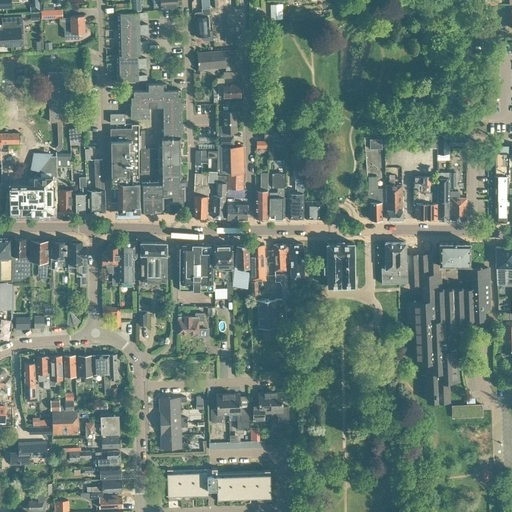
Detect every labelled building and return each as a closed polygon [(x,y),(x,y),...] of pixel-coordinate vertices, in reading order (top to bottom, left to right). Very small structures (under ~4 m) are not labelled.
[(140,0),(130,0),(132,10),(142,9),(140,0)] [(129,3),(115,3),(116,11),(129,10),(131,10),(130,3),(129,3)] [(271,18),(282,18),(282,3),(270,3),(271,18)] [(207,16),(207,14),(209,14),(209,8),(201,8),(202,12),(196,12),(194,14),(195,23),(196,25),(197,36),(201,35),(201,39),(204,41),(213,40),(212,31),(208,31),(207,16)] [(41,19),(59,18),(59,17),(62,17),(62,9),(41,10),(41,19)] [(117,21),(139,20),(139,17),(147,17),(147,12),(117,13),(117,21)] [(70,17),(63,18),(64,39),(77,38),(77,32),(84,31),(84,15),(70,15),(70,17)] [(0,44),(5,44),(5,45),(21,44),(20,33),(22,33),(21,16),(3,17),(4,30),(0,30),(0,44)] [(117,29),(148,29),(147,24),(139,24),(139,20),(117,21),(117,29)] [(226,42),(236,41),(235,27),(225,28),(226,42)] [(117,38),(139,37),(139,34),(148,33),(148,29),(117,29),(117,38)] [(118,46),(148,45),(148,41),(140,41),(139,37),(117,38),(118,46)] [(115,55),(137,54),(140,54),(140,50),(148,50),(148,45),(118,46),(118,55),(115,55)] [(235,69),(234,59),(235,59),(234,50),(197,53),(199,69),(225,67),(225,70),(235,69)] [(115,63),(146,62),(146,58),(138,58),(137,54),(115,55),(115,63)] [(116,71),(138,71),(138,67),(146,67),(146,62),(115,63),(116,71)] [(49,121),(69,121),(67,71),(48,72),(49,121)] [(138,71),(116,71),(116,80),(146,79),(146,74),(138,75),(138,71)] [(224,84),(224,77),(217,78),(217,93),(223,93),(223,97),(240,96),(240,84),(224,84)] [(128,104),(128,109),(131,109),(131,117),(149,117),(149,106),(163,106),(163,137),(161,137),(162,182),(141,182),(141,211),(155,210),(155,207),(163,207),(162,195),(170,195),(170,199),(184,198),(184,183),(186,183),(186,179),(180,179),(180,137),(182,137),(181,129),(183,129),(183,124),(181,124),(181,108),(183,108),(183,103),(180,103),(180,89),(165,90),(165,83),(145,83),(145,90),(130,90),(130,104),(128,104)] [(218,146),(233,146),(233,136),(230,136),(230,131),(235,131),(235,111),(223,111),(224,125),(219,125),(220,136),(217,136),(218,146)] [(125,114),(110,114),(110,123),(125,123),(125,114)] [(139,212),(138,124),(131,124),(131,128),(110,128),(111,201),(117,201),(117,205),(116,205),(116,207),(117,207),(118,212),(139,212)] [(80,127),(68,128),(69,140),(81,139),(80,127)] [(278,138),(278,129),(264,129),(264,138),(278,138)] [(141,148),(141,170),(155,169),(154,148),(145,148),(144,131),(140,131),(141,148)] [(19,143),(19,133),(0,132),(0,146),(0,143),(19,143)] [(449,137),(437,137),(437,153),(449,153),(449,137)] [(449,137),(449,146),(465,145),(464,137),(449,137)] [(370,148),(381,148),(381,138),(369,138),(370,148)] [(218,146),(217,146),(217,151),(217,158),(217,173),(227,173),(227,188),(242,188),(242,146),(233,146),(218,146)] [(508,191),(508,153),(508,147),(504,147),(504,153),(494,153),(495,199),(495,220),(508,220),(508,191)] [(29,183),(7,184),(7,191),(7,199),(8,212),(53,212),(53,204),(54,204),(54,202),(57,202),(56,165),(56,156),(56,152),(55,152),(55,155),(50,156),(50,154),(35,154),(32,169),(33,169),(33,168),(52,172),(52,176),(34,176),(34,183),(33,183),(29,183)] [(105,211),(104,179),(103,179),(102,159),(94,159),(95,190),(87,190),(87,212),(105,211)] [(216,174),(216,172),(216,171),(208,170),(208,174),(208,182),(216,182),(215,194),(212,194),(211,217),(224,217),(226,175),(216,174)] [(267,218),(268,172),(261,172),(260,189),(256,189),(255,218),(267,218)] [(449,219),(449,200),(449,172),(437,172),(437,219),(449,219)] [(206,217),(207,193),(209,192),(209,188),(207,187),(208,182),(208,174),(201,174),(201,173),(195,173),(194,195),(193,216),(206,217)] [(284,218),(284,186),(284,173),(272,173),(272,187),(277,187),(277,192),(269,192),(269,218),(284,218)] [(288,193),(288,218),(303,218),(303,174),(295,174),(295,188),(297,188),(298,188),(298,193),(297,193),(288,193)] [(395,185),(395,175),(390,175),(390,185),(386,185),(386,218),(402,218),(402,184),(395,185)] [(74,212),(86,212),(86,193),(85,176),(79,176),(80,193),(73,193),(74,212)] [(377,188),(377,176),(368,176),(369,219),(381,218),(381,201),(381,187),(377,188)] [(430,184),(430,176),(414,176),(414,181),(413,181),(413,205),(416,205),(416,218),(416,219),(421,219),(421,218),(430,218),(430,219),(435,219),(435,218),(436,218),(436,203),(431,203),(431,192),(429,192),(429,184),(430,184)] [(72,212),(72,196),(72,189),(59,189),(59,212),(72,212)] [(466,220),(466,197),(458,197),(458,191),(450,191),(450,219),(466,220)] [(227,197),(226,217),(246,217),(247,204),(233,203),(233,197),(227,197)] [(322,218),(322,201),(305,200),(305,218),(322,218)] [(0,308),(11,309),(11,280),(10,259),(10,238),(0,237),(0,308)] [(30,257),(25,257),(25,238),(12,238),(11,280),(19,280),(29,275),(30,260),(30,257)] [(31,240),(30,260),(38,261),(38,272),(47,272),(47,262),(48,262),(48,241),(47,241),(46,241),(45,239),(42,239),(40,240),(31,240)] [(64,241),(64,239),(57,239),(57,240),(51,240),(51,268),(54,268),(57,268),(57,257),(65,257),(65,254),(66,254),(66,243),(65,243),(65,241),(64,241)] [(77,242),(77,240),(71,239),(69,241),(68,241),(68,263),(77,263),(77,275),(80,275),(80,285),(86,285),(86,245),(82,242),(77,242)] [(119,280),(133,280),(133,258),(136,255),(136,241),(119,241),(119,246),(119,280)] [(166,281),(166,242),(140,241),(140,280),(166,281)] [(354,285),(353,242),(326,243),(327,262),(324,262),(317,262),(317,271),(323,270),(323,272),(327,271),(327,286),(354,285)] [(405,258),(405,242),(385,242),(385,265),(381,266),(382,283),(406,281),(422,285),(423,300),(407,300),(408,321),(414,321),(415,361),(425,361),(426,384),(424,384),(424,397),(427,397),(427,401),(448,400),(447,380),(457,379),(456,349),(452,349),(451,329),(458,329),(457,319),(484,318),(483,308),(490,308),(488,267),(465,268),(466,279),(472,279),(472,288),(440,289),(439,271),(437,271),(437,263),(469,264),(469,242),(439,242),(439,257),(405,258)] [(119,280),(119,246),(113,246),(112,244),(110,243),(108,244),(107,246),(106,246),(106,247),(102,247),(102,263),(108,263),(108,266),(108,268),(110,271),(112,271),(112,284),(119,284),(119,280)] [(250,244),(250,265),(250,279),(265,278),(264,243),(250,244)] [(288,255),(289,255),(289,243),(273,243),(274,270),(285,269),(285,262),(288,262),(288,255)] [(289,243),(289,255),(290,275),(303,275),(302,243),(289,243)] [(210,247),(210,244),(182,244),(182,247),(179,247),(179,290),(193,290),(193,289),(199,289),(199,290),(213,290),(213,247),(210,247)] [(214,280),(230,280),(230,265),(232,265),(231,244),(213,244),(214,280)] [(249,280),(250,265),(248,265),(248,244),(236,244),(236,255),(235,255),(234,269),(232,269),(232,282),(232,285),(246,286),(247,280),(249,280)] [(511,277),(511,246),(495,246),(496,266),(496,284),(505,284),(505,277),(511,277)] [(287,289),(287,271),(274,271),(275,281),(279,281),(282,287),(282,299),(257,299),(257,328),(286,327),(286,323),(293,323),(293,289),(287,289)] [(120,325),(119,307),(102,307),(102,314),(113,314),(113,326),(120,325)] [(146,324),(146,310),(138,310),(138,324),(146,324)] [(203,320),(203,312),(195,313),(195,316),(178,316),(177,333),(198,333),(198,336),(207,336),(207,329),(198,329),(198,320),(203,320)] [(34,327),(44,327),(44,315),(34,315),(34,327)] [(15,328),(29,328),(29,317),(15,318),(15,328)] [(511,320),(505,321),(505,323),(503,324),(503,343),(505,343),(505,354),(511,354),(511,320)] [(108,354),(109,378),(116,378),(116,353),(108,354)] [(91,383),(91,374),(90,354),(78,355),(79,375),(85,374),(85,383),(91,383)] [(108,354),(92,354),(93,373),(103,373),(104,394),(109,394),(109,378),(109,377),(108,354)] [(49,375),(50,385),(55,385),(56,380),(62,380),(61,355),(49,355),(50,366),(48,366),(49,375)] [(64,375),(75,375),(74,355),(63,355),(64,375)] [(49,375),(48,366),(48,356),(46,356),(37,356),(37,381),(43,381),(43,389),(50,388),(50,385),(49,375)] [(35,383),(34,362),(23,363),(25,396),(25,400),(39,400),(38,383),(35,383)] [(0,385),(9,385),(9,376),(5,376),(5,372),(3,369),(0,369),(0,385)] [(65,400),(74,399),(73,391),(65,392),(65,400)] [(264,413),(270,412),(269,392),(258,392),(258,403),(252,403),(252,420),(264,420),(264,413)] [(269,392),(270,412),(276,412),(278,419),(288,419),(288,406),(282,406),(281,392),(269,392)] [(227,394),(228,414),(236,414),(237,429),(249,429),(248,408),(240,408),(239,393),(227,394)] [(223,414),(228,414),(227,394),(216,394),(216,409),(210,409),(211,422),(221,421),(223,414)] [(159,410),(179,409),(179,402),(186,401),(186,396),(159,397),(159,410)] [(65,410),(65,404),(59,405),(59,399),(50,400),(51,410),(59,410),(65,410)] [(65,410),(73,410),(73,400),(65,400),(65,404),(65,410)] [(452,417),(482,415),(481,404),(452,405),(452,417)] [(160,423),(187,422),(186,417),(180,417),(179,409),(159,410),(160,423)] [(65,410),(59,410),(52,411),(52,434),(77,433),(77,410),(73,410),(65,410)] [(100,418),(101,423),(93,424),(93,430),(94,434),(101,434),(119,434),(118,423),(118,412),(100,413),(98,413),(98,419),(100,418)] [(160,435),(180,434),(180,427),(187,426),(187,422),(160,423),(160,435)] [(180,434),(160,435),(161,448),(188,447),(187,442),(181,442),(180,434)] [(119,446),(119,435),(87,437),(87,446),(91,446),(91,442),(101,442),(101,447),(119,446)] [(209,449),(264,447),(263,440),(208,442),(209,449)] [(26,441),(18,441),(18,452),(11,452),(11,463),(28,463),(28,456),(37,455),(37,457),(47,457),(46,441),(37,441),(37,443),(26,444),(26,441)] [(69,461),(80,461),(79,458),(91,457),(90,450),(68,451),(69,461)] [(120,464),(119,450),(98,451),(95,452),(95,458),(96,458),(96,465),(120,464)] [(120,477),(120,465),(99,465),(99,466),(94,466),(79,466),(79,467),(77,467),(77,472),(79,472),(80,472),(81,472),(81,473),(94,472),(95,472),(99,474),(99,477),(120,477)] [(485,481),(490,477),(490,471),(484,468),(479,472),(480,478),(485,481)] [(172,472),(172,469),(166,469),(167,494),(166,495),(208,494),(208,491),(216,490),(216,497),(272,495),(270,495),(269,469),(263,469),(264,473),(207,475),(207,471),(172,472)] [(117,481),(117,479),(102,479),(102,485),(91,486),(91,491),(102,490),(121,489),(120,481),(117,481)] [(45,496),(45,494),(52,493),(52,483),(44,483),(44,490),(41,490),(41,493),(37,493),(38,500),(28,500),(28,511),(45,510),(45,498),(47,498),(47,496),(45,496)] [(103,495),(103,491),(90,492),(91,498),(99,498),(99,506),(121,505),(121,497),(117,497),(117,494),(105,495),(103,495)] [(56,510),(68,510),(68,500),(55,500),(56,510)]
